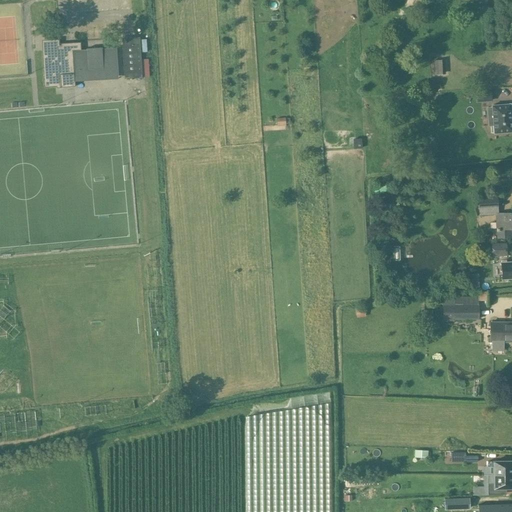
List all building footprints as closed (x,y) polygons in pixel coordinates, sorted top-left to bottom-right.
[(122,38),(124,79),(142,78),(139,37),(122,38)] [(72,50),(80,50),(79,44),(59,45),(59,39),(47,40),(48,51),(42,51),(44,87),(55,87),(61,86),(61,87),(75,86),(75,81),(84,81),(83,77),(74,77),(72,50)] [(72,50),(74,77),(83,77),(84,77),(83,69),(117,67),(116,48),(102,49),(102,47),(87,48),(87,49),(80,50),(72,50)] [(434,61),(435,75),(445,74),(445,60),(434,61)] [(488,100),(487,91),(477,91),(478,101),(488,100)] [(511,114),(511,105),(511,104),(510,104),(502,105),(493,105),(492,105),(492,106),(492,112),(493,116),(487,117),(488,126),(493,126),(494,132),(494,133),(495,133),(504,133),(511,131),(511,114)] [(374,186),(374,193),(389,191),(388,184),(374,186)] [(478,197),(479,206),(498,205),(497,196),(478,197)] [(511,212),(498,214),(500,238),(511,238),(511,228),(511,212)] [(491,242),(492,256),(506,255),(506,242),(491,242)] [(511,262),(501,263),(501,271),(502,279),(511,278),(511,262)] [(469,274),(470,290),(479,290),(478,273),(469,274)] [(443,319),(478,320),(478,305),(443,305),(443,319)] [(490,341),(511,341),(511,322),(490,322),(490,341)] [(329,404),(244,413),(247,446),(251,441),(259,440),(262,436),(261,431),(268,431),(269,439),(273,433),(276,436),(286,435),(288,432),(295,432),(298,428),(306,418),(310,421),(322,419),(323,424),(318,430),(331,429),(329,404)] [(413,449),(413,458),(427,458),(427,450),(413,449)] [(511,461),(487,461),(487,467),(494,467),(493,475),(511,474),(511,461)] [(511,474),(493,475),(494,483),(488,483),(488,495),(503,494),(503,488),(511,488),(511,474)] [(470,507),(469,497),(445,498),(446,508),(470,507)] [(511,511),(511,503),(484,505),(484,511),(511,511)]
